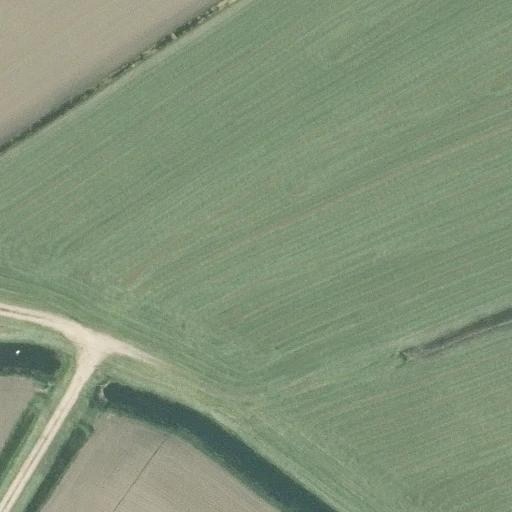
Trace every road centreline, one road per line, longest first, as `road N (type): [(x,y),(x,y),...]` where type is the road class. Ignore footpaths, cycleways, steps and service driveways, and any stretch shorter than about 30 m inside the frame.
road 1 (track): [(0,309),(127,350),(230,399)]
road 2 (unclassified): [(1,511),(97,339)]
